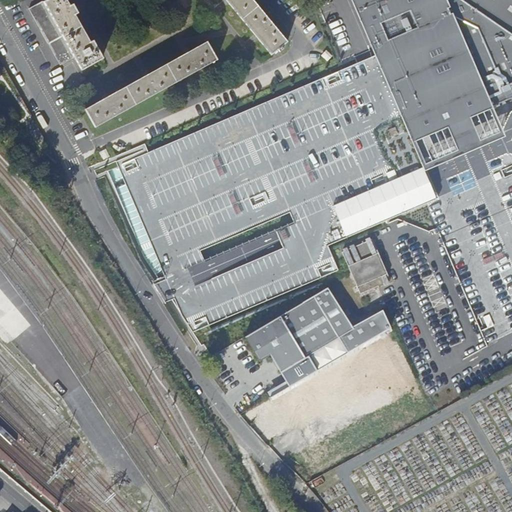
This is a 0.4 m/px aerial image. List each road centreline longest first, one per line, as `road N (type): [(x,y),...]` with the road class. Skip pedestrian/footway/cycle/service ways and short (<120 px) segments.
road 1 (residential): [(67,153),(221,409),(320,511)]
road 2 (residential): [(67,153),(292,56),(299,37),(270,0)]
road 3 (residential): [(0,25),(67,153)]
